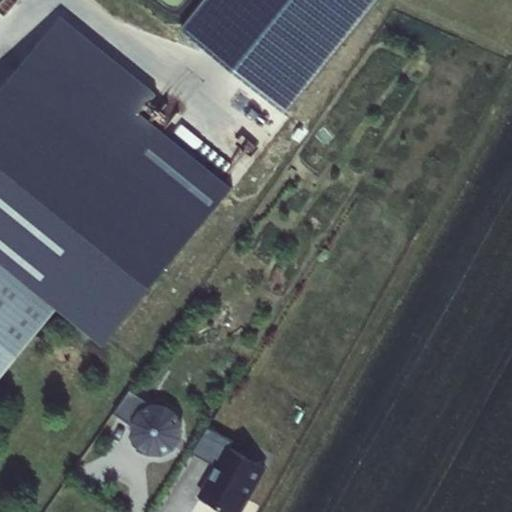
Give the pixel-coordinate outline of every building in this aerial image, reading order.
[(206,0),(184,28),(288,114),(382,0),(206,0)] [(63,16),(0,92),(0,253),(59,302),(108,341),(234,187),(141,112),(157,93),(63,16)] [(0,253),(0,376),(59,302),(0,253)] [(154,405),(132,389),(115,412),(135,427),(137,438),(144,447),(156,452),(169,450),(179,441),(182,428),(180,417),(173,410),(165,405),(154,405)] [(235,448),(238,442),(210,426),(194,451),(220,465),(203,496),(231,511),(246,511),(270,468),(235,448)] [(212,511),(197,503),(191,511),(212,511)]
